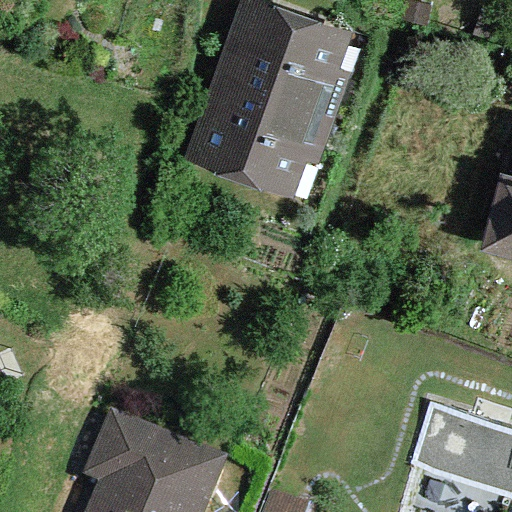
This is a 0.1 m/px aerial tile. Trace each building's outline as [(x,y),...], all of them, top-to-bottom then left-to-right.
[(245,0),(175,156),(293,209),(367,45),(265,0),(245,0)] [(511,180),(506,179),(484,261),(511,268),(511,180)] [(511,424),(431,400),(413,461),(511,491),(511,424)] [(210,511),(220,476),(105,444),(86,511),(210,511)] [(271,511),(314,511),(318,504),(282,488),(271,511)]
